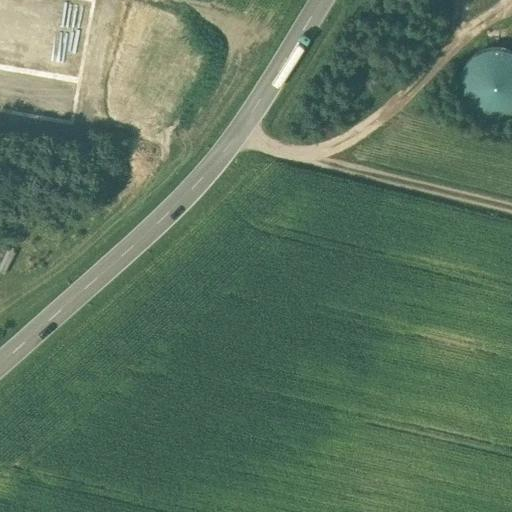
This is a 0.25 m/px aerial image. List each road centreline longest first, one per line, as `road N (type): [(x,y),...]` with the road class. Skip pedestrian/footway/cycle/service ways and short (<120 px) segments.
road 1 (secondary): [(321,0),(201,178),(0,363)]
road 2 (track): [(238,130),(264,145),(511,205)]
road 3 (track): [(311,156),(384,117),(451,44),(462,0)]
